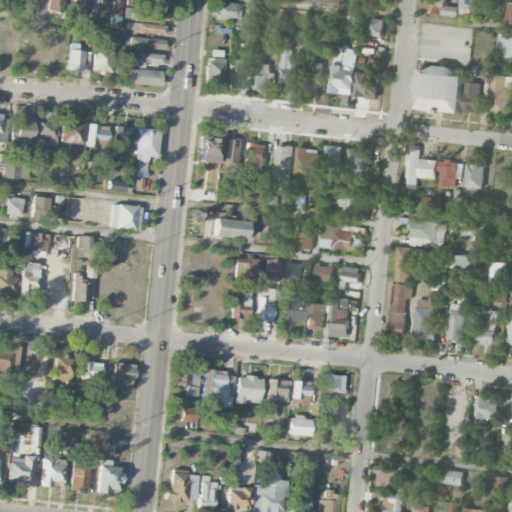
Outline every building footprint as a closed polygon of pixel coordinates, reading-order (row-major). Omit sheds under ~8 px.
[(60,13),(62,0),(47,0),(45,10),(60,13)] [(72,0),(72,11),(86,12),(86,0),(72,0)] [(98,0),(98,15),(108,16),(108,0),(98,0)] [(110,0),(110,24),(120,24),(120,0),(110,0)] [(459,0),(459,6),(446,5),(446,0),(426,0),(425,13),(475,17),(475,0),(459,0)] [(242,20),(241,2),(213,3),(213,21),(242,20)] [(139,21),(166,21),(167,11),(139,10),(139,21)] [(384,19),(368,17),(366,35),(383,36),(384,19)] [(166,24),(131,23),(131,32),(165,33),(166,24)] [(511,33),(498,34),(497,56),(511,56),(511,33)] [(128,48),(163,50),(164,39),(129,37),(128,48)] [(354,94),(356,47),(332,46),(330,93),(354,94)] [(297,57),(292,57),(293,49),(281,48),(280,84),(296,84),(297,57)] [(83,72),(84,50),(67,49),(66,71),(83,72)] [(111,73),(112,50),(93,49),(92,72),(111,73)] [(143,63),(161,64),(162,54),(127,52),(127,66),(143,67),(143,63)] [(315,54),(307,54),(305,86),(322,87),(322,62),(314,62),(315,54)] [(270,64),(263,63),(264,57),(254,57),(253,90),(269,90),(270,64)] [(205,85),(222,86),(223,59),(206,58),(205,85)] [(228,89),(248,88),(247,58),(228,59),(228,89)] [(461,112),(463,75),(453,75),(453,69),(420,66),(419,76),(418,76),(415,109),(461,112)] [(160,70),(133,69),(133,76),(126,76),(126,84),(160,85),(160,70)] [(355,97),(378,97),(379,70),(356,70),(355,97)] [(491,111),(508,111),(509,74),(492,74),(491,111)] [(464,109),(479,110),(480,82),(465,82),(464,109)] [(83,143),(83,120),(60,119),(60,142),(83,143)] [(13,145),(31,146),(32,121),(14,120),(13,145)] [(45,140),(45,146),(55,146),(55,121),(37,120),(36,139),(45,140)] [(105,147),(106,126),(86,125),(85,146),(105,147)] [(156,160),(159,130),(136,128),(135,132),(123,131),(123,126),(113,126),(111,148),(135,150),(134,158),(156,160)] [(201,138),(199,162),(217,163),(218,139),(201,138)] [(219,162),(237,163),(238,139),(220,138),(219,162)] [(265,166),(268,145),(247,141),(243,163),(265,166)] [(341,172),(344,146),(327,144),(324,170),(341,172)] [(271,181),(291,182),(294,146),(273,145),(271,181)] [(319,174),(320,148),(297,147),(296,173),(319,174)] [(347,172),(368,172),(369,149),(348,148),(347,172)] [(420,158),(420,149),(408,148),(406,188),(418,188),(418,178),(437,178),(438,159),(420,158)] [(456,186),(457,178),(463,178),(464,161),(441,160),(439,185),(456,186)] [(466,187),(485,188),(486,164),(467,163),(466,187)] [(95,187),(97,170),(83,169),(81,186),(95,187)] [(105,189),(124,192),(125,182),(107,180),(105,189)] [(340,212),(361,213),(362,191),(341,190),(340,212)] [(440,196),(414,195),(414,212),(440,212),(440,196)] [(23,199),(7,196),(4,214),(20,217),(23,199)] [(59,218),(59,206),(48,206),(49,197),(32,197),(31,216),(59,218)] [(304,208),(304,200),(294,199),(294,208),(304,208)] [(139,206),(110,204),(110,229),(138,230),(139,206)] [(447,223),(401,216),(399,225),(413,227),(411,244),(443,249),(447,223)] [(246,239),(247,220),(213,219),(212,237),(246,239)] [(289,221),(277,220),(276,245),(288,246),(289,221)] [(467,234),(486,236),(486,225),(467,225),(467,234)] [(359,228),(321,226),(320,248),(358,250),(359,228)] [(314,233),(298,231),(297,247),(313,249),(314,233)] [(23,255),(45,256),(46,233),(25,232),(23,255)] [(410,281),(411,246),(397,246),(396,280),(410,281)] [(447,267),(473,268),(473,255),(448,254),(447,267)] [(258,258),(234,257),(234,279),(257,280),(258,258)] [(264,281),(278,281),(279,259),(264,259),(264,281)] [(19,292),(36,294),(39,263),(22,261),(19,292)] [(285,277),(301,279),(302,262),(286,261),(285,277)] [(492,281),(506,282),(507,262),(493,261),(492,281)] [(333,281),(333,266),(314,265),(313,280),(333,281)] [(359,286),(360,267),(343,266),(342,285),(359,286)] [(428,267),(414,266),(413,279),(427,279),(428,267)] [(0,293),(13,294),(14,270),(0,268),(0,293)] [(88,302),(89,283),(82,283),(83,276),(72,275),(71,301),(88,302)] [(405,336),(407,298),(413,298),(414,284),(393,283),(390,336),(405,336)] [(230,317),(248,318),(249,292),(242,292),(242,288),(231,288),(230,317)] [(257,288),(255,320),(274,321),(275,289),(257,288)] [(429,299),(416,298),(415,337),(437,338),(438,292),(429,291),(429,299)] [(298,294),(282,293),(279,319),(303,322),(305,303),(297,302),(298,294)] [(330,336),(349,337),(350,310),(357,310),(357,299),(340,298),(340,301),(332,301),(330,336)] [(324,303),(307,302),(306,329),(323,330),(324,303)] [(464,341),(466,304),(450,304),(448,340),(464,341)] [(494,341),(499,311),(481,308),(477,338),(494,341)] [(0,347),(0,376),(9,377),(9,370),(18,371),(19,345),(11,345),(11,348),(0,347)] [(72,356),(53,356),(52,380),(71,381),(72,356)] [(79,380),(101,381),(102,363),(80,362),(79,380)] [(110,387),(130,390),(133,365),(113,362),(110,387)] [(233,375),(225,375),(225,371),(203,369),(201,403),(231,405),(233,375)] [(188,385),(189,370),(174,370),(173,384),(188,385)] [(183,396),(197,396),(196,373),(189,374),(189,386),(183,386),(183,396)] [(326,392),(347,392),(348,374),(327,374),(326,392)] [(261,378),(237,375),(233,403),(242,404),(243,401),(258,402),(261,378)] [(266,401),(287,402),(288,380),(267,379),(266,401)] [(290,403),(308,404),(309,381),(291,381),(290,403)] [(488,424),(489,418),(497,418),(498,401),(487,400),(487,396),(478,395),(477,424),(488,424)] [(193,422),(195,408),(180,407),(178,420),(193,422)] [(288,434),(309,436),(311,418),(289,416),(288,434)] [(38,446),(39,427),(31,427),(30,445),(38,446)] [(451,456),(464,458),(466,445),(453,444),(451,456)] [(228,482),(236,483),(237,457),(244,457),(245,448),(229,448),(228,482)] [(31,484),(32,457),(8,456),(7,483),(31,484)] [(63,459),(40,458),(39,485),(62,486),(63,459)] [(119,493),(120,467),(109,466),(110,460),(102,459),(102,464),(97,464),(96,493),(119,493)] [(88,463),(70,463),(69,490),(87,490),(88,463)] [(396,468),(376,465),(373,484),(394,487),(396,468)] [(196,475),(186,474),(187,470),(170,469),(169,489),(164,489),(163,499),(195,500),(196,475)] [(463,484),(464,471),(440,469),(439,482),(463,484)] [(208,475),(199,475),(198,506),(214,507),(215,483),(207,483),(208,475)] [(511,476),(494,475),(492,498),(502,499),(503,492),(511,492),(511,476)] [(250,511),(282,511),(284,480),(261,479),(261,484),(251,484),(250,511)] [(226,509),(248,509),(249,488),(226,487),(226,509)] [(289,511),(307,511),(308,488),(297,488),(297,495),(290,495),(289,511)] [(337,511),(339,492),(322,491),(322,499),(317,499),(316,511),(337,511)] [(402,511),(403,494),(385,493),(383,511),(402,511)]
